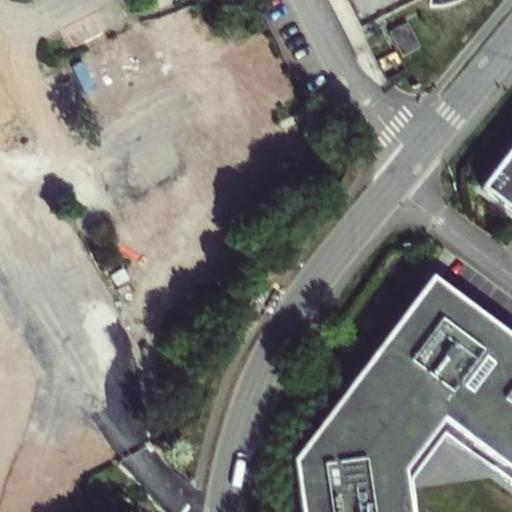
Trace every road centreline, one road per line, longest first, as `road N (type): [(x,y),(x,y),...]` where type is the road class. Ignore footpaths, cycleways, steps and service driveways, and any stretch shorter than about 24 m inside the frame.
road 1 (residential): [(511,40),(287,322),(245,404),(219,511)]
road 2 (unknown): [(10,62),(80,187),(0,218)]
road 3 (unknown): [(48,258),(113,398)]
road 4 (unknown): [(115,0),(10,62)]
